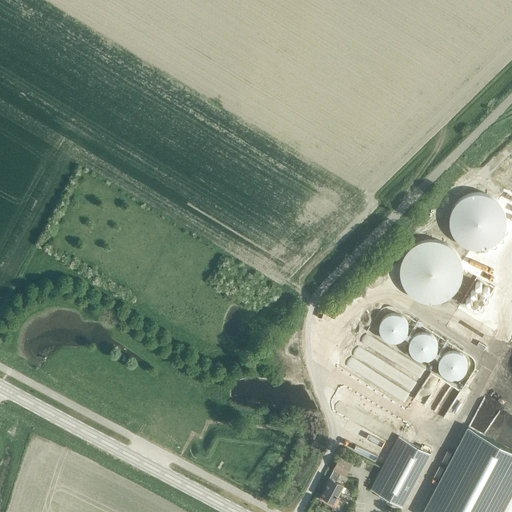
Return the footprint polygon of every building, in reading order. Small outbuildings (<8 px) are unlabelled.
[(449,217),(449,220),(449,224),(449,227),(450,230),(452,233),(453,236),(455,239),(458,241),(460,243),(463,245),(466,247),(469,248),(473,249),(476,249),(479,249),(483,249),(486,248),(489,247),(492,245),(495,243),(497,241),(500,239),(502,236),(503,233),(505,230),(506,227),(506,224),(506,220),(506,217),(506,214),(505,211),(504,210),(503,207),(502,205),(501,204),(500,202),(497,199),(495,197),(492,195),(489,194),(486,193),(483,192),(479,192),(476,192),(473,192),(469,193),(466,194),(463,195),(460,197),(458,199),(455,202),(453,205),(452,207),(450,211),(450,214),(449,217)] [(434,241),(431,241),(428,241),(425,241),(423,242),(420,243),(418,243),(415,245),(413,246),(411,248),(409,249),(407,251),(405,254),(404,256),(402,258),(401,261),(400,263),(400,266),(399,269),(399,271),(399,274),(399,277),(400,279),(401,282),(402,285),(403,287),(404,290),(406,292),(408,294),(410,296),(412,297),(415,299),(417,300),(420,301),(423,302),(425,303),(428,303),(431,303),(434,303),(437,303),(439,302),(442,301),(444,300),(447,299),(449,297),(451,295),(453,293),(455,291),(456,289),(458,287),(459,284),(460,281),(461,279),(461,276),(461,273),(461,271),(461,268),(461,265),(460,262),(459,260),(458,257),(456,255),(455,253),(453,251),(451,249),(449,247),(447,245),(444,244),(442,243),(439,242),(436,241),(434,241)] [(379,325),(379,327),(379,328),(379,329),(379,331),(379,332),(380,333),(381,334),(381,335),(382,336),(383,337),(384,338),(385,339),(386,340),(387,340),(388,341),(390,341),(391,341),(392,341),(393,341),(395,341),(396,341),(397,341),(398,341),(400,340),(401,340),(402,339),(403,338),(404,337),(405,336),(405,335),(406,334),(407,333),(407,332),(408,331),(408,329),(408,328),(408,327),(408,325),(408,324),(408,323),(407,322),(407,321),(406,319),(405,318),(405,317),(404,316),(403,315),(402,315),(401,314),(400,313),(398,313),(397,313),(396,312),(395,312),(393,312),(392,312),(391,312),(390,313),(388,313),(387,313),(386,314),(385,315),(384,315),(383,316),(382,317),(381,318),(381,319),(380,321),(379,322),(379,323),(379,324),(379,325)] [(409,344),(409,346),(409,347),(409,348),(409,349),(409,351),(410,352),(410,353),(411,354),(412,355),(413,356),(414,357),(415,358),(416,358),(417,359),(418,359),(419,360),(421,360),(422,360),(423,360),(425,360),(426,360),(427,360),(428,359),(429,359),(431,358),(432,358),(433,357),(434,356),(435,355),(435,354),(436,353),(437,352),(437,351),(438,349),(438,348),(438,347),(438,346),(438,344),(438,343),(437,342),(437,341),(437,339),(436,338),(435,337),(435,336),(434,335),(433,334),(432,333),(431,333),(430,332),(428,332),(427,331),(426,331),(425,331),(423,331),(422,331),(421,331),(419,331),(418,332),(417,332),(416,333),(415,333),(414,334),(413,335),(412,336),(411,337),(410,338),(410,339),(409,340),(409,342),(409,343),(409,344)] [(438,363),(438,364),(438,366),(438,367),(438,368),(439,369),(439,370),(440,372),(440,373),(441,374),(442,375),(443,376),(444,376),(445,377),(446,378),(448,378),(449,378),(450,379),(451,379),(453,379),(454,379),(455,379),(456,378),(458,378),(459,378),(460,377),(461,376),(462,375),(463,375),(464,374),(465,373),(465,372),(466,370),(467,369),(467,368),(467,367),(467,365),(467,364),(467,363),(467,362),(467,360),(467,359),(466,358),(465,357),(465,356),(464,355),(463,354),(462,353),(461,352),(460,351),(459,351),(458,350),(456,350),(455,350),(454,350),(453,349),(451,350),(450,350),(449,350),(448,350),(446,351),(445,351),(444,352),(443,353),(442,354),(441,355),(440,356),(440,357),(439,358),(439,359),(438,360),(438,362),(438,363)] [(511,449),(468,426),(422,511),(502,511),(511,493),(511,449)] [(398,436),(370,490),(402,507),(430,453),(398,436)] [(327,486),(322,496),(327,498),(325,501),(336,507),(340,498),(337,496),(342,485),(336,481),(340,473),(345,475),(351,463),(339,457),(333,469),(325,485),(327,486)]
